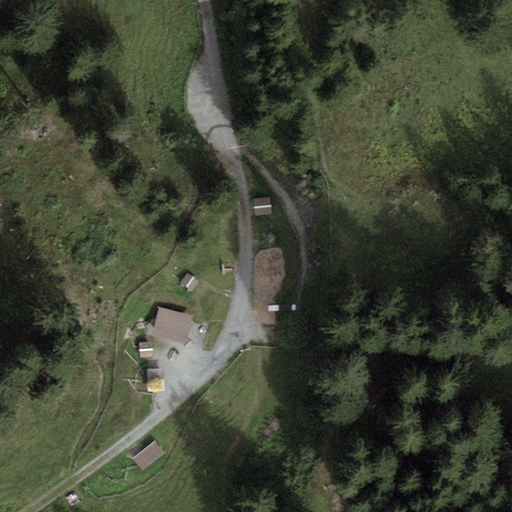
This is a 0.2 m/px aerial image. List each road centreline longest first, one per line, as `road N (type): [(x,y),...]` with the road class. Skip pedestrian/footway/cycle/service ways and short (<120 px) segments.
road 1 (track): [(202,0),(245,226),(239,312)]
road 2 (track): [(239,312),(227,346),(201,378),(29,511)]
